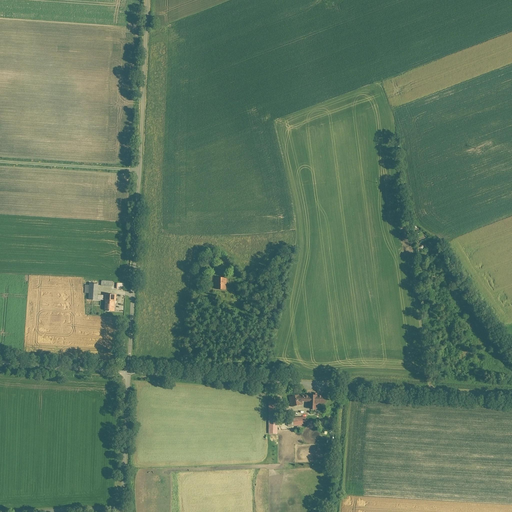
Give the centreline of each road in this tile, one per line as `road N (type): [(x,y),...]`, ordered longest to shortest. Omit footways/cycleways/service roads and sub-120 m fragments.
road 1 (unclassified): [(511,397),(127,373)]
road 2 (residential): [(127,373),(146,0)]
road 3 (residential): [(120,511),(127,373)]
road 4 (unclassified): [(127,373),(0,365)]
